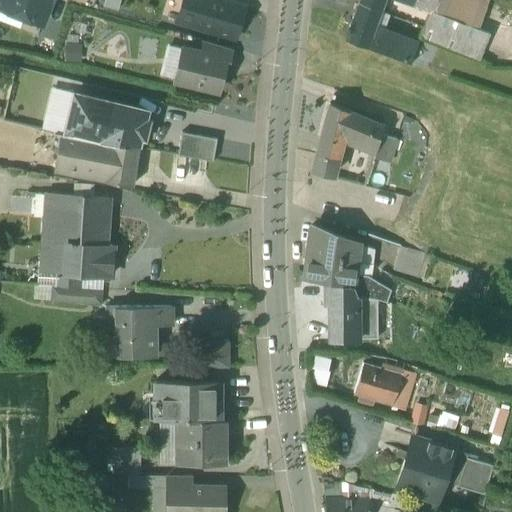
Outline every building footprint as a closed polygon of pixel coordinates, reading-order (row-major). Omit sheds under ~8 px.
[(50,0),(0,0),(0,5),(25,14),(23,18),(41,25),(50,0)] [(104,0),(103,5),(118,8),(119,0),(104,0)] [(217,0),(182,0),(176,22),(236,40),(246,8),(217,0)] [(359,0),(359,3),(377,9),(380,0),(412,0),(415,1),(415,0),(359,0)] [(415,0),(415,1),(414,5),(430,11),(477,30),(487,0),(415,0)] [(417,44),(372,27),(378,10),(377,9),(359,3),(358,3),(345,39),(409,64),(417,44)] [(477,30),(430,11),(420,36),(480,61),(490,35),(477,30)] [(231,50),(204,42),(201,54),(225,60),(224,62),(227,63),(231,50)] [(225,60),(201,54),(182,50),(175,81),(217,91),(224,62),(225,60)] [(147,110),(74,93),(64,136),(69,137),(138,150),(147,110)] [(382,127),(330,103),(320,139),(339,144),(341,136),(374,150),(376,144),(382,127)] [(36,128),(12,124),(10,135),(33,139),(35,130),(36,128)] [(398,134),(382,127),(376,144),(394,150),(398,134)] [(183,133),(180,154),(214,160),(218,139),(183,133)] [(138,150),(69,137),(62,171),(104,178),(103,181),(132,186),(138,150)] [(320,139),(308,187),(328,194),(339,144),(320,139)] [(374,150),(364,182),(363,187),(383,191),(394,150),(376,144),(374,150)] [(328,194),(308,187),(302,207),(369,234),(394,241),(400,218),(359,204),(328,194)] [(383,191),(363,187),(359,204),(400,218),(406,197),(383,191)] [(107,200),(49,196),(45,243),(66,244),(104,247),(107,200)] [(357,243),(311,226),(307,255),(355,262),(357,243)] [(66,244),(45,243),(43,270),(56,271),(64,272),(66,244)] [(104,247),(66,244),(64,272),(64,273),(81,274),(110,276),(112,248),(104,247)] [(424,254),(400,246),(393,270),(417,278),(424,254)] [(355,262),(307,255),(304,279),(320,281),(325,282),(351,286),(353,274),(355,263),(355,262)] [(373,265),(355,263),(353,274),(367,276),(371,276),(373,265)] [(64,272),(56,271),(55,287),(80,289),(81,274),(64,273),(64,272)] [(367,276),(353,274),(351,286),(353,286),(356,296),(358,298),(378,300),(386,303),(391,290),(367,276)] [(329,304),(329,340),(358,340),(358,298),(356,296),(353,286),(351,286),(325,282),(325,304),(329,304)] [(55,287),(52,287),(51,300),(101,303),(102,290),(80,289),(55,287)] [(358,298),(358,340),(378,340),(378,300),(358,298)] [(171,307),(106,307),(106,319),(106,337),(106,357),(155,357),(154,326),(172,326),(171,307)] [(106,319),(98,319),(94,323),(94,333),(98,337),(106,337),(106,319)] [(228,342),(197,342),(197,368),(228,368),(228,342)] [(314,357),(315,383),(329,382),(329,356),(314,357)] [(401,374),(362,362),(353,393),(391,404),(401,374)] [(401,374),(391,404),(403,408),(412,377),(408,371),(402,369),(401,374)] [(219,382),(156,382),(156,420),(166,420),(177,421),(182,420),(219,420),(219,382)] [(416,400),(411,419),(424,422),(428,404),(416,400)] [(182,420),(177,421),(166,420),(166,443),(177,443),(178,464),(223,464),(223,420),(182,420)] [(467,452),(412,436),(396,485),(436,497),(442,478),(456,482),(457,483),(466,456),(467,452)] [(140,449),(114,449),(114,475),(140,475),(140,449)] [(492,465),(466,456),(457,483),(456,482),(455,484),(483,494),(492,465)] [(220,511),(221,489),(192,488),(192,476),(165,475),(165,488),(169,488),(169,511),(220,511)] [(413,511),(416,499),(369,488),(369,499),(370,499),(369,511),(413,511)] [(369,499),(324,500),(324,511),(369,511),(370,499),(369,499)]
